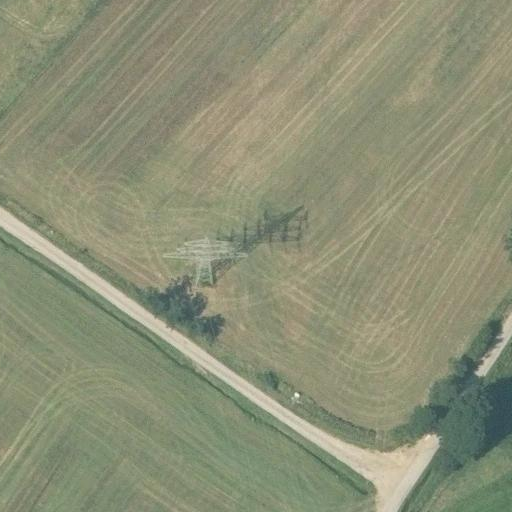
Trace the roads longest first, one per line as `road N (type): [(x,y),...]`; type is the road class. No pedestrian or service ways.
road 1 (track): [(397,493),(0,217)]
road 2 (track): [(385,511),(511,321)]
